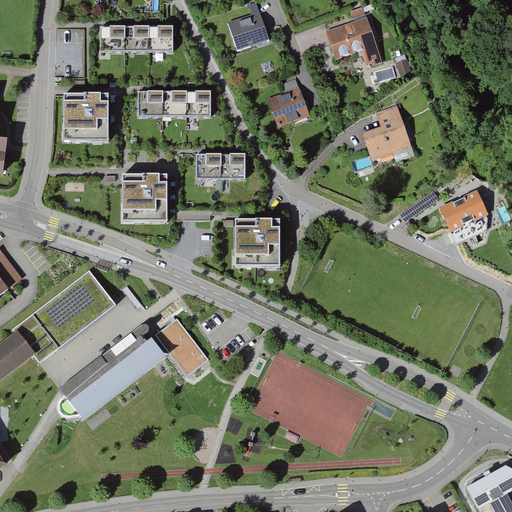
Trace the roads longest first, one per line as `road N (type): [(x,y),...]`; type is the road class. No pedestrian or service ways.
road 1 (residential): [(21,220),(156,267),(316,343)]
road 2 (tertiary): [(377,498),(200,501),(111,511)]
road 3 (residential): [(21,220),(40,152),(47,0)]
road 4 (residential): [(316,343),(412,403),(483,423)]
road 5 (residential): [(483,423),(400,370),(316,343)]
road 6 (tertiary): [(483,423),(427,481),(377,498)]
